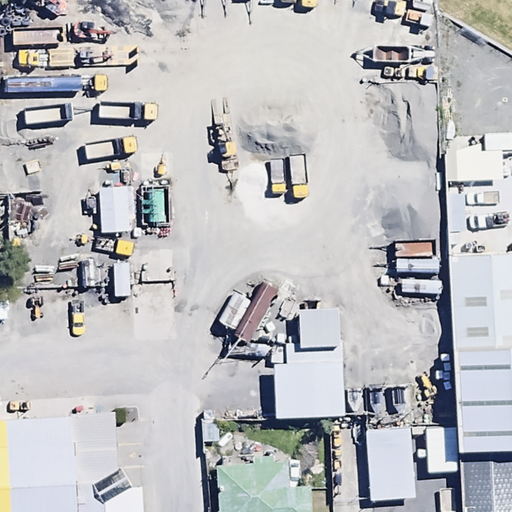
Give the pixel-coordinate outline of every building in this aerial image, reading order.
[(126,186),(97,188),(99,233),(129,232),(126,186)] [(511,249),(451,252),(455,383),(511,380),(511,249)] [(169,255),(140,256),(141,286),(170,285),(169,255)] [(126,264),(111,264),(112,297),(127,296),(126,264)] [(337,303),(296,305),(299,349),(270,351),(274,416),(343,412),(337,303)] [(128,511),(125,413),(11,416),(13,511),(128,511)] [(413,497),(407,425),(363,429),(369,501),(413,497)] [(511,511),(511,444),(466,445),(468,511),(511,511)] [(308,511),(307,462),(224,464),(225,511),(308,511)]
